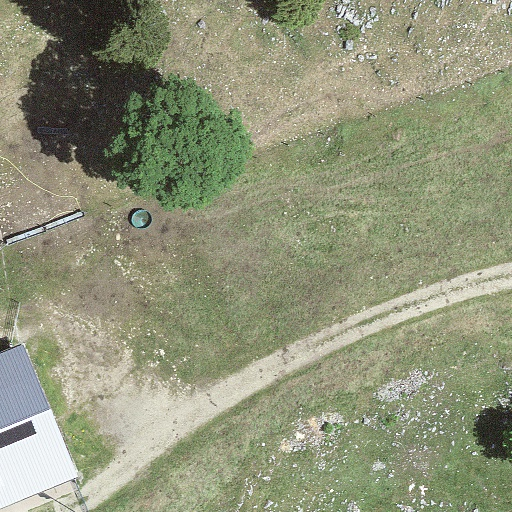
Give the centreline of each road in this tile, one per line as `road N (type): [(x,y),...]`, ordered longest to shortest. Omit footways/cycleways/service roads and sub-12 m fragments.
road 1 (track): [(69,511),(225,399),(298,359),(374,321),(511,279)]
road 2 (track): [(160,443),(60,326),(46,319),(0,337)]
